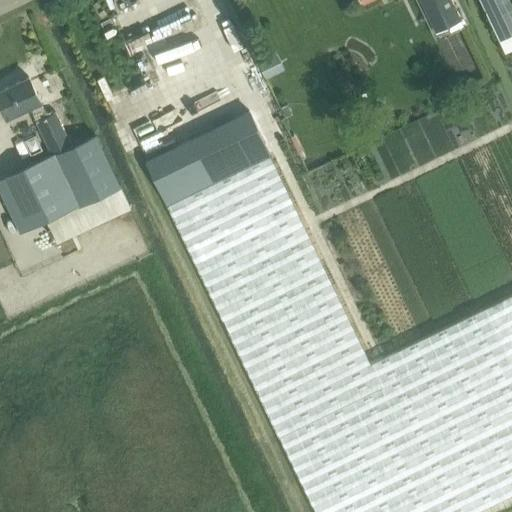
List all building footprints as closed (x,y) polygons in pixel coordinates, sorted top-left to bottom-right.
[(462,20),(452,0),(420,0),(436,32),(462,20)] [(511,4),(510,0),(481,0),(507,53),(511,50),(511,4)] [(279,73),(272,58),(258,64),(265,79),(279,73)] [(30,107),(52,155),(0,178),(0,205),(6,202),(21,233),(80,205),(81,206),(121,186),(96,135),(71,146),(55,113),(49,116),(39,103),(40,102),(29,78),(0,92),(0,102),(7,118),(30,107)] [(190,140),(204,168),(154,193),(228,343),(310,511),(477,511),(511,495),(511,330),(498,301),(370,365),(334,291),(263,140),(262,141),(248,112),(190,140)] [(511,293),(498,301),(511,330),(511,293)]
